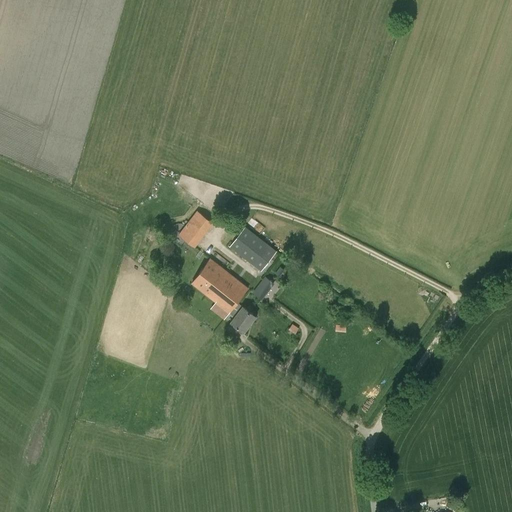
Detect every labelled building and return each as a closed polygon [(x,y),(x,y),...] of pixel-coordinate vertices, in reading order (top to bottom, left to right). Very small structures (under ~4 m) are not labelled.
[(202,239),(214,222),(205,216),(193,232),(202,239)] [(245,226),(229,246),(261,271),(277,251),(245,226)] [(195,246),(184,238),(172,253),(168,251),(162,259),(176,271),(195,246)] [(253,293),(262,300),(275,283),(266,276),(253,293)] [(245,332),(256,316),(243,306),(242,309),(237,305),(231,312),(236,316),(231,322),(245,332)] [(463,511),(461,501),(453,503),(454,507),(453,508),(454,511),(460,511),(461,511),(463,511)]
